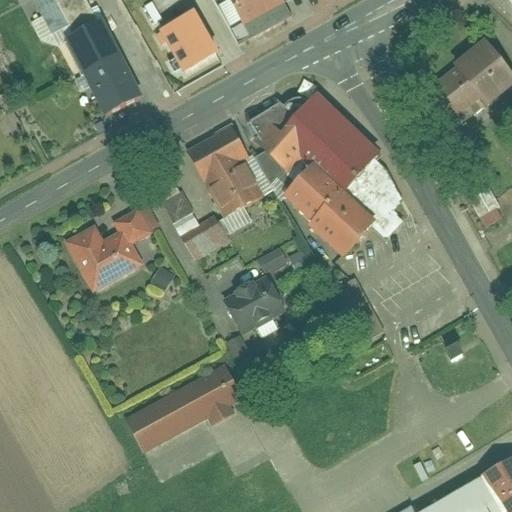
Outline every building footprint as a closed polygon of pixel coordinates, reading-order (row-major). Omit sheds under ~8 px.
[(66,43),(106,119),(140,101),(101,27),(97,29),(82,0),(54,0),(75,38),(66,43)] [(229,35),(239,53),(291,21),(285,13),(305,1),(303,0),(225,0),(241,28),(229,35)] [(218,61),(194,19),(159,39),(183,81),(218,61)] [(423,97),(447,132),(511,87),(511,79),(492,50),(423,97)] [(382,160),(317,98),(297,119),(282,105),(250,121),(261,141),(257,145),(256,144),(263,156),(253,162),(234,127),(186,154),(222,218),(197,232),(167,177),(151,186),(193,263),(255,229),(245,210),(276,186),(285,194),(279,201),(345,264),(379,228),(348,198),(366,179),(364,178),(382,160)] [(466,203),(482,233),(503,221),(487,191),(466,203)] [(95,236),(71,250),(96,291),(136,267),(126,251),(147,238),(131,212),(114,223),(124,239),(104,251),(95,236)] [(267,281),(224,306),(243,338),(286,313),(267,281)] [(362,349),(385,337),(355,283),(332,295),(362,349)] [(450,346),(437,355),(444,366),(457,357),(450,346)] [(129,426),(147,457),(242,403),(223,372),(129,426)] [(511,511),(511,460),(510,456),(410,511),(511,511)]
